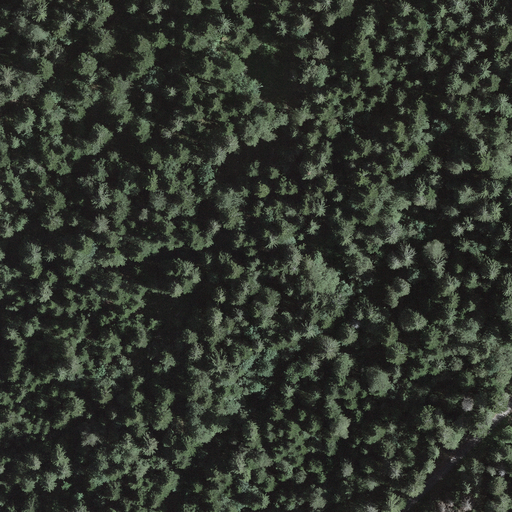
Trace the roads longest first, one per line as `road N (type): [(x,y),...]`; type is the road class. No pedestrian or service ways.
road 1 (track): [(0,116),(126,0)]
road 2 (track): [(511,409),(407,511)]
